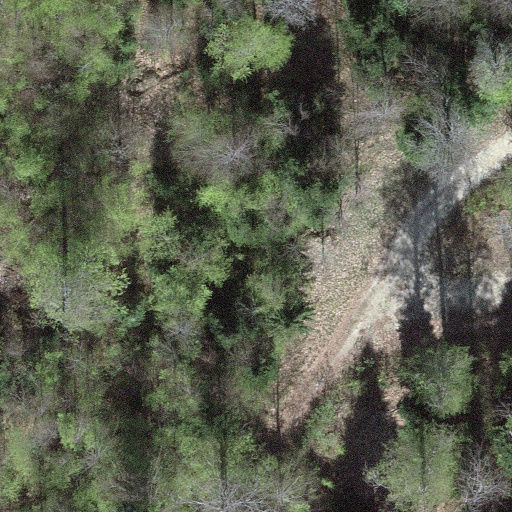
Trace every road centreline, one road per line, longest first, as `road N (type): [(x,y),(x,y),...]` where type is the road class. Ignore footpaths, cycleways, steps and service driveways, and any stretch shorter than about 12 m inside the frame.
road 1 (track): [(362,295),(214,511)]
road 2 (track): [(511,120),(432,200),(362,295)]
road 3 (track): [(511,258),(362,295)]
